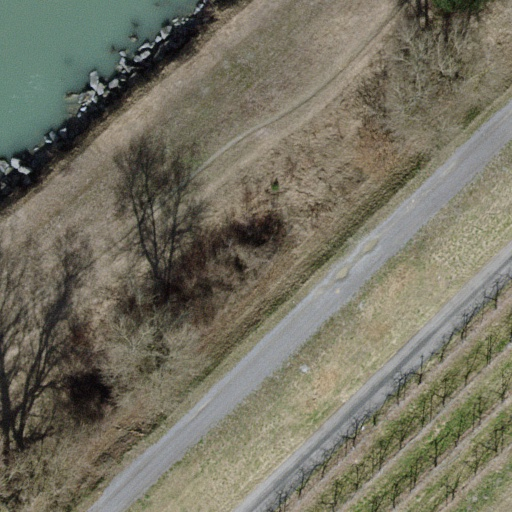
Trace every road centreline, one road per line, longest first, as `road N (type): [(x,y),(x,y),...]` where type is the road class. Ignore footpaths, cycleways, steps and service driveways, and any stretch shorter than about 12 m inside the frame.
road 1 (track): [(511,112),(98,511)]
road 2 (track): [(511,251),(246,511)]
